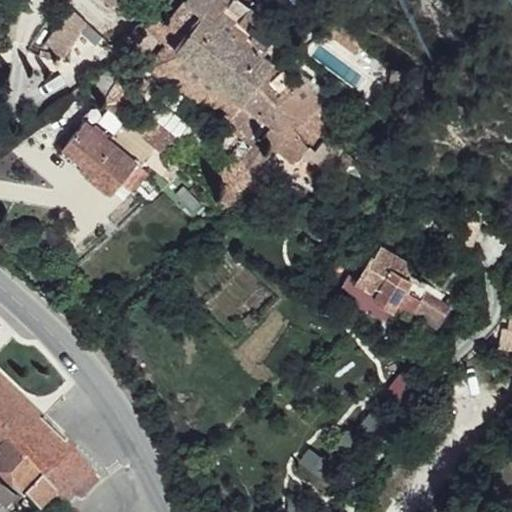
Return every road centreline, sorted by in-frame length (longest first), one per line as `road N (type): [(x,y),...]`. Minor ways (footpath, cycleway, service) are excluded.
road 1 (track): [(511,160),(423,136),(406,159),(476,225),(498,273),(499,309),(395,429),(362,511)]
road 2 (secondary): [(0,274),(88,366),(176,511)]
